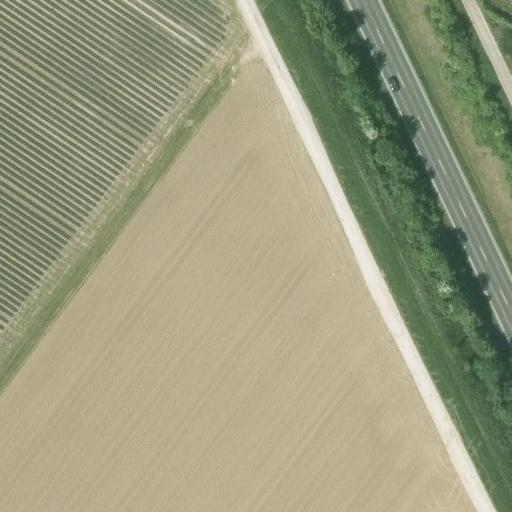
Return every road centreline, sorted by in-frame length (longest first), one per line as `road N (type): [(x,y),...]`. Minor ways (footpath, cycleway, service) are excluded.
road 1 (track): [(498,511),(241,0)]
road 2 (track): [(258,38),(0,383)]
road 3 (secondary): [(511,342),(349,0)]
